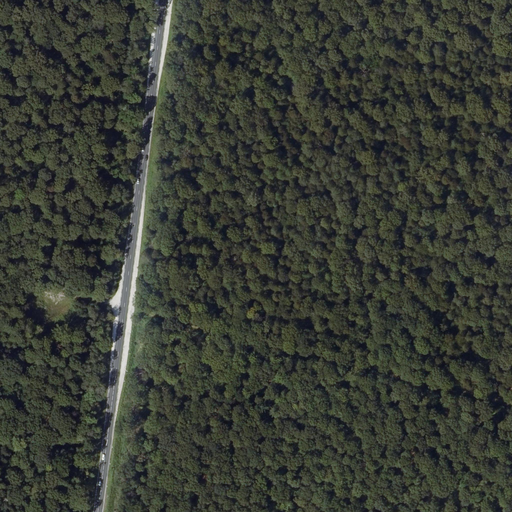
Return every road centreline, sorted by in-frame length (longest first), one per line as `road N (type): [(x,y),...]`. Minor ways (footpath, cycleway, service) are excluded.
road 1 (track): [(511,404),(0,281)]
road 2 (primary): [(163,0),(97,511)]
